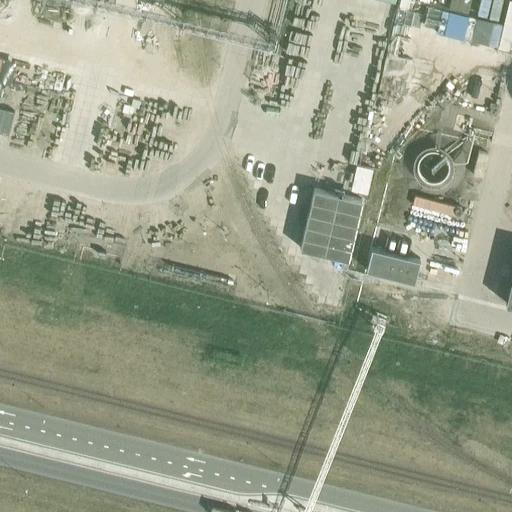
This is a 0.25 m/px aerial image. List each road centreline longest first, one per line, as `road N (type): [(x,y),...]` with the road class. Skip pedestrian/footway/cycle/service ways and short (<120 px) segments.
road 1 (secondary): [(401,511),(0,412)]
road 2 (secondary): [(0,453),(230,511)]
road 3 (unknown): [(226,99),(297,96),(329,5)]
road 4 (unknown): [(511,69),(433,64),(387,118)]
